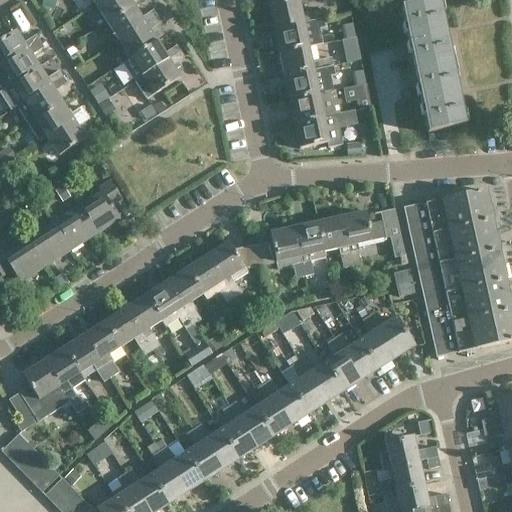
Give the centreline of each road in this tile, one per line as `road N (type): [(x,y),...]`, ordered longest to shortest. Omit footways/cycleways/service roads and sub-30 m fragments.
road 1 (residential): [(264,178),(0,351)]
road 2 (residential): [(511,163),(264,178)]
road 3 (residential): [(439,391),(405,404),(243,511)]
road 4 (residential): [(228,0),(264,178)]
road 5 (residential): [(468,511),(439,391)]
